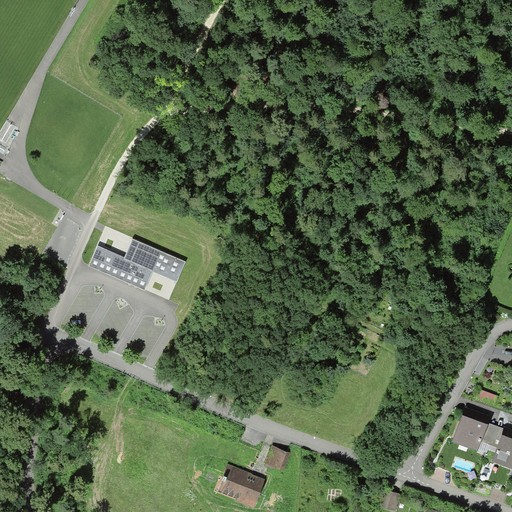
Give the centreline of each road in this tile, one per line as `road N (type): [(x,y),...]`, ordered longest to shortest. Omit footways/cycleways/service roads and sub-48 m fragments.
road 1 (residential): [(47,332),(404,473)]
road 2 (track): [(163,111),(351,108),(511,130)]
road 3 (track): [(47,332),(126,152),(163,111)]
road 4 (residential): [(404,473),(485,340),(511,325)]
road 5 (residential): [(47,332),(27,474),(32,511)]
road 6 (track): [(163,111),(221,0)]
